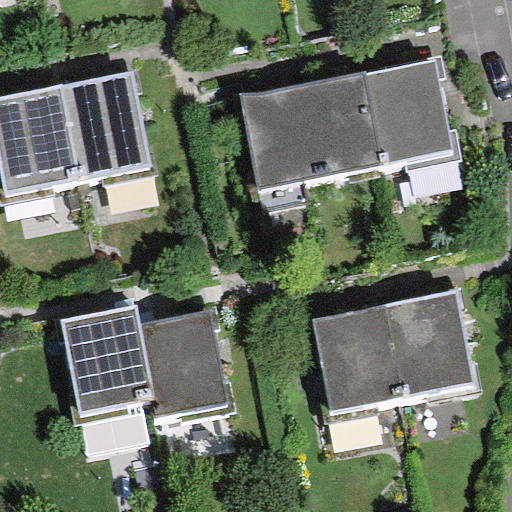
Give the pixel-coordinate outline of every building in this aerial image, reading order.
[(380,79),(367,82),(384,172),(453,159),(435,70),(380,79)] [(95,88),(62,94),(79,187),(150,173),(133,81),(95,88)] [(295,95),(240,106),(258,196),(384,172),(367,82),(295,95)] [(79,187),(62,94),(24,101),(0,105),(0,170),(6,201),(79,187)] [(387,314),(405,405),(476,392),(458,300),(423,307),(387,314)] [(127,316),(62,328),(75,399),(70,400),(75,431),(150,417),(149,409),(155,408),(141,332),(138,314),(127,316)] [(332,419),(405,405),(387,314),(351,321),(314,327),(332,419)] [(152,330),(141,332),(155,408),(149,409),(150,417),(152,426),(181,421),(182,426),(236,416),(231,389),(223,390),(210,320),(152,330)]
